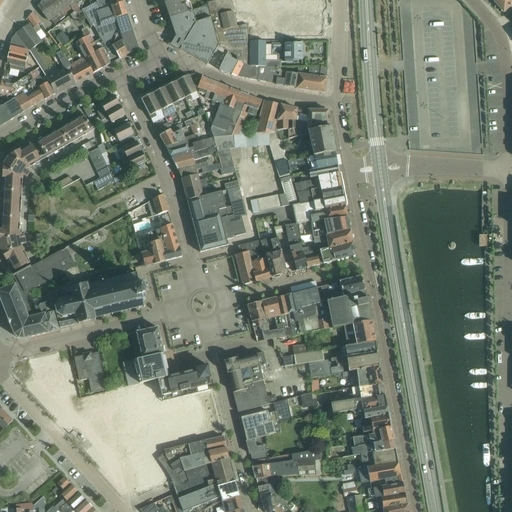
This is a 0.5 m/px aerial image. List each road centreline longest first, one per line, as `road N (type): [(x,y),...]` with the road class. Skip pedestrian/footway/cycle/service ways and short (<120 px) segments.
road 1 (primary): [(433,511),(379,168)]
road 2 (residential): [(353,171),(414,511)]
road 3 (residential): [(507,511),(508,171)]
road 4 (residential): [(196,281),(164,170),(122,77)]
road 5 (residential): [(255,511),(206,325)]
road 6 (residential): [(336,103),(224,81),(170,59),(154,62)]
road 7 (residential): [(0,363),(179,308)]
road 8 (residential): [(122,511),(0,369)]
road 9 (primary): [(379,168),(365,0)]
road 10 (residential): [(0,131),(106,75),(122,77)]
